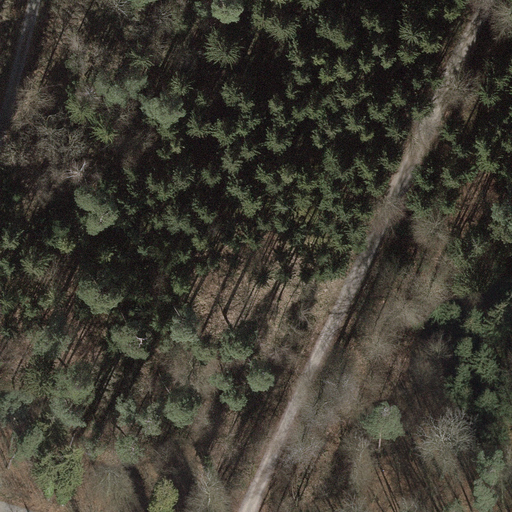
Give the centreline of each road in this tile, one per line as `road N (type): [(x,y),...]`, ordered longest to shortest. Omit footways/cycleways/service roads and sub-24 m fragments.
road 1 (track): [(247,511),(368,241),(489,0)]
road 2 (track): [(0,131),(36,0)]
